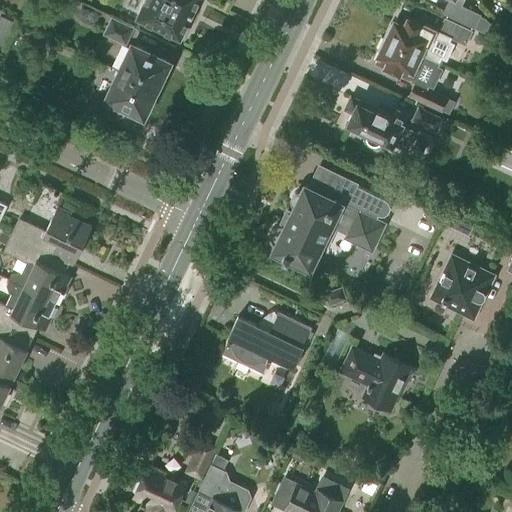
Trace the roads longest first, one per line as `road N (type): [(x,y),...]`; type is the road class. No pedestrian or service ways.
road 1 (tertiary): [(56,511),(198,219)]
road 2 (tertiary): [(198,219),(303,0)]
road 3 (residential): [(394,511),(457,360),(483,352),(511,365)]
road 4 (residential): [(198,219),(0,126)]
